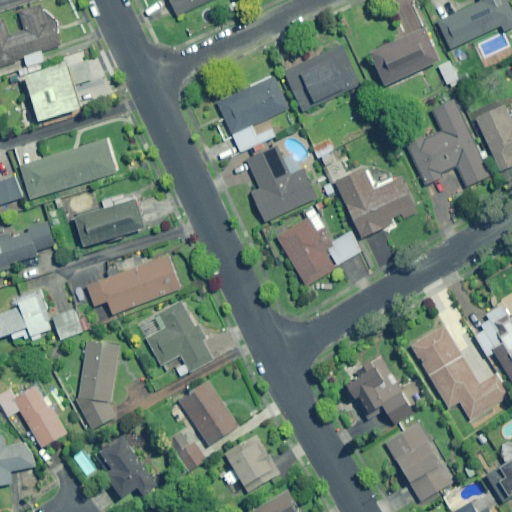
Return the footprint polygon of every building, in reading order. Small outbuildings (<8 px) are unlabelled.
[(212,0),(169,0),(178,17),(212,0)] [(511,28),(511,12),(506,0),(479,0),(481,2),(438,22),(451,50),(500,27),(503,33),(511,28)] [(0,68),(23,60),(27,69),(46,63),(43,54),(62,47),(53,23),(48,25),(41,4),(16,13),(22,31),(8,36),(1,18),(0,18),(0,68)] [(438,63),(424,31),(370,54),(385,87),(438,63)] [(361,85),(341,44),(301,63),(283,71),(301,110),(343,90),(344,92),(361,85)] [(92,80),(85,58),(65,65),(25,77),(39,122),(81,109),(73,85),(92,80)] [(459,83),(449,62),(438,67),(448,88),(459,83)] [(289,110),(274,76),(217,102),(240,153),(275,138),(271,129),(256,136),(252,127),(289,110)] [(488,178),(455,99),(431,108),(441,132),(407,146),(424,186),(443,178),(441,175),(456,168),(465,188),(488,178)] [(511,116),(509,118),(504,107),(476,120),(500,172),(511,166),(511,116)] [(117,174),(107,140),(41,161),(35,142),(14,148),(30,200),(117,174)] [(318,158),(320,157),(324,166),(336,161),(332,152),(335,151),(331,140),(313,147),(318,158)] [(304,169),(298,172),(290,155),(279,160),(274,149),(247,161),(260,190),(252,193),(265,222),(318,198),(304,169)] [(373,192),(363,170),(336,182),(362,239),(392,225),(390,220),(401,216),(403,220),(417,213),(401,179),(373,192)] [(0,182),(0,205),(23,198),(15,177),(0,182)] [(144,230),(136,200),(76,218),(84,248),(144,230)] [(324,228),(315,213),(312,208),(303,214),(305,218),(276,235),(306,287),(335,270),(335,269),(363,252),(350,231),(332,241),(324,228)] [(54,246),(47,224),(0,238),(0,272),(10,269),(9,265),(38,256),(36,252),(54,246)] [(182,290),(170,255),(94,283),(89,269),(66,278),(76,307),(92,301),(94,307),(108,303),(112,315),(182,290)] [(53,329),(40,294),(19,302),(21,307),(0,314),(0,338),(29,328),(32,337),(53,329)] [(213,361),(181,302),(159,313),(167,328),(146,339),(161,367),(180,356),(185,364),(176,369),(181,379),(213,361)] [(78,321),(74,310),(52,318),(61,341),(88,331),(83,319),(78,321)] [(511,316),(476,338),(487,357),(495,353),(511,382),(511,316)] [(478,385),(443,325),(410,345),(448,410),(459,403),(470,421),(507,399),(494,376),(478,385)] [(120,345),(88,340),(79,396),(76,398),(93,429),(117,416),(108,401),(111,401),(120,345)] [(388,415),(407,403),(381,359),(344,382),(354,398),(356,396),(369,415),(382,406),(388,415)] [(238,427),(209,383),(180,402),(208,447),(238,427)] [(23,394),(18,385),(0,395),(0,404),(8,418),(20,411),(41,449),(67,434),(45,395),(42,397),(36,387),(23,394)] [(453,483),(417,423),(385,443),(421,502),(453,483)] [(207,460),(187,429),(169,441),(189,472),(207,460)] [(8,447),(6,436),(0,437),(0,486),(12,484),(10,472),(34,467),(29,443),(8,447)] [(279,474),(255,436),(225,455),(234,469),(223,476),(229,486),(240,480),(245,488),(258,480),(261,486),(279,474)] [(156,488),(123,438),(101,453),(113,470),(106,475),(122,499),(138,489),(143,497),(156,488)] [(511,496),(511,461),(487,476),(502,502),(511,496)] [(300,511),(288,491),(252,511),(300,511)] [(489,511),(481,497),(454,511),(489,511)]
